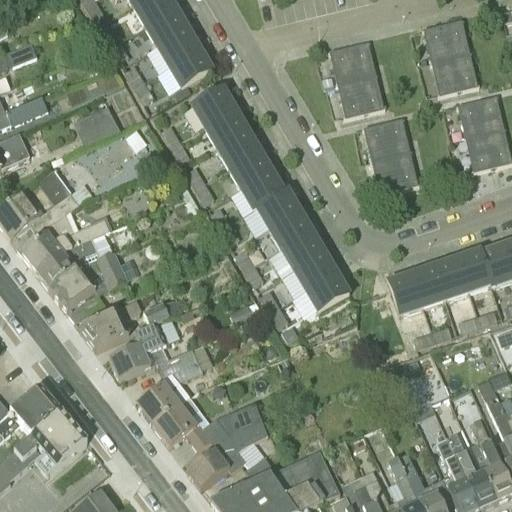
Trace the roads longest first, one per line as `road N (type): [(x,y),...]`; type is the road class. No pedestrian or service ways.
road 1 (residential): [(511,207),(403,243),(374,243),(355,229),(243,49)]
road 2 (residential): [(176,511),(0,282)]
road 3 (residential): [(243,49),(397,9)]
